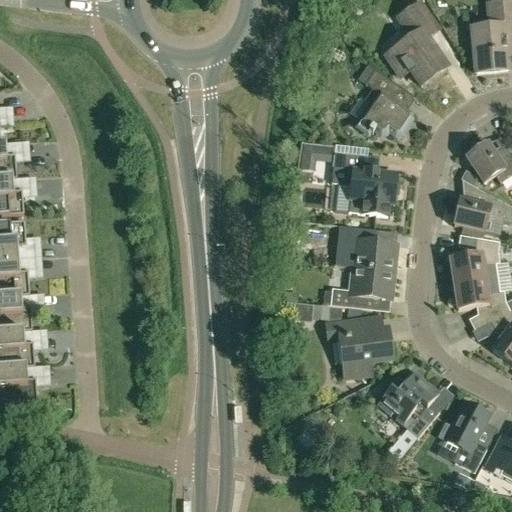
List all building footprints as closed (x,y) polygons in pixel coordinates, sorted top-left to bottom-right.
[(490,31),(471,33),(475,76),(507,73),(505,45),(511,44),(511,3),(488,6),(490,31)] [(411,40),(385,58),(401,80),(411,74),(421,89),(447,71),(426,41),(438,33),(419,5),(398,20),(411,40)] [(399,90),(375,73),(367,68),(357,82),(372,92),(365,103),(371,107),(360,124),(370,131),(368,134),(372,136),(374,134),(381,138),(386,137),(388,134),(395,139),(400,138),(411,122),(410,117),(390,103),(399,90)] [(5,146),(0,146),(0,182),(17,181),(15,158),(6,159),(5,146)] [(500,156),(495,158),(487,146),(466,161),(483,187),(495,179),(500,187),(511,178),(511,160),(508,148),(498,151),(500,156)] [(387,220),(388,207),(393,207),(396,177),(365,174),(367,158),(334,155),(331,181),(331,187),(337,187),(334,214),(361,217),(387,220)] [(478,180),(465,173),(460,182),(473,189),(478,180)] [(17,181),(0,182),(0,219),(24,218),(22,194),(13,195),(12,183),(17,182),(17,181)] [(459,203),(454,228),(484,235),(487,222),(511,227),(511,210),(490,199),(487,209),(459,203)] [(0,263),(18,263),(17,250),(26,249),(24,225),(0,226),(0,263)] [(352,271),(394,276),(397,248),(376,246),(378,234),(338,230),(336,247),(354,248),(352,271)] [(497,281),(495,267),(499,267),(497,255),(499,245),(477,242),(475,258),(450,262),(454,288),(497,281)] [(18,263),(0,263),(0,299),(29,298),(28,275),(19,275),(18,263)] [(391,304),(394,276),(352,271),(350,293),(332,291),(330,309),(343,311),(372,314),(373,302),(391,304)] [(503,294),(499,295),(497,281),(454,288),(458,313),(482,310),(490,325),(510,314),(505,306),(503,294)] [(29,298),(0,299),(0,335),(32,334),(30,311),(21,311),(21,299),(29,299),(29,298)] [(304,307),(303,323),(312,324),(313,308),(304,307)] [(343,311),(330,309),(317,308),(315,321),(331,322),(342,321),(343,311)] [(511,313),(510,314),(490,325),(495,336),(503,332),(507,334),(492,354),(511,368),(511,313)] [(361,324),(326,329),(328,343),(340,341),(345,381),(371,378),(369,365),(391,362),(387,334),(363,337),(361,324)] [(32,334),(0,335),(0,372),(35,370),(33,347),(24,347),(23,335),(32,335),(32,334)] [(35,370),(0,372),(0,403),(38,412),(36,383),(27,383),(26,371),(35,370)] [(396,385),(377,408),(390,419),(392,416),(404,425),(401,428),(409,435),(417,442),(439,415),(430,407),(440,396),(427,385),(424,388),(419,384),(422,380),(415,375),(402,390),(396,385)] [(455,466),(463,470),(474,476),(487,451),(476,446),(490,418),(464,405),(451,429),(445,426),(438,440),(458,451),(453,460),(455,466)] [(511,446),(511,448),(500,442),(484,472),(499,480),(503,474),(511,478),(511,446)] [(396,467),(388,460),(383,466),(391,473),(396,467)] [(474,483),(458,475),(454,485),(469,492),(474,483)] [(485,489),(476,484),(471,492),(482,494),(485,489)]
